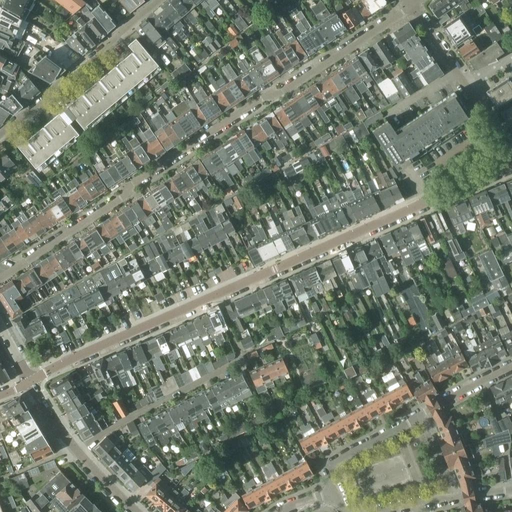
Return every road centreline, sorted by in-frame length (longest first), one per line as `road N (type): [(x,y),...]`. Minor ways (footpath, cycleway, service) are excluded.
road 1 (residential): [(412,2),(0,274)]
road 2 (residential): [(511,165),(216,295)]
road 3 (residential): [(332,493),(338,461),(511,369)]
road 4 (residential): [(0,135),(155,0)]
road 5 (residential): [(216,295),(30,379)]
road 6 (unclassified): [(74,448),(244,363)]
road 7 (residential): [(511,489),(382,511)]
